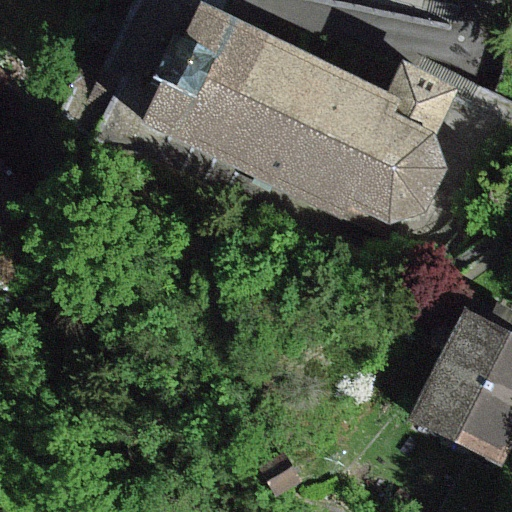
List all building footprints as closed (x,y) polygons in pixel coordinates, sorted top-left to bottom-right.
[(385,101),(196,11),(175,54),(167,50),(147,91),(154,95),(137,131),(338,226),(345,210),(391,231),(424,221),(442,176),(433,141),(454,97),(399,71),(385,101)] [(511,98),(511,44),(501,40),(482,86),(511,98)] [(0,155),(0,232),(36,211),(0,155)] [(511,450),(511,341),(462,318),(407,429),(500,474),(511,450)] [(274,501),(301,484),(284,456),(256,472),(274,501)]
